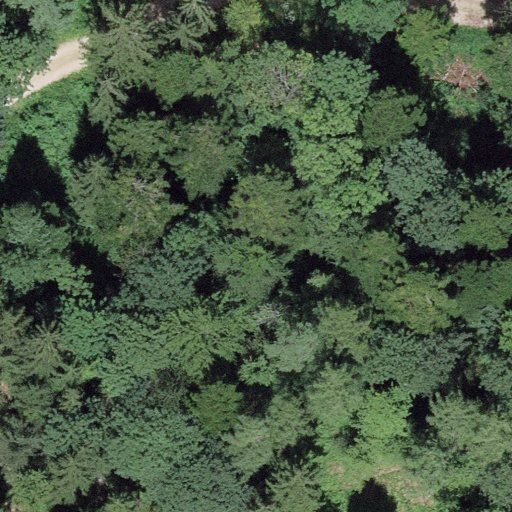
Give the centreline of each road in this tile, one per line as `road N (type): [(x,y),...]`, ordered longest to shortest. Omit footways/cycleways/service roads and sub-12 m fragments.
road 1 (track): [(0,123),(236,0)]
road 2 (track): [(364,0),(460,18),(511,16)]
